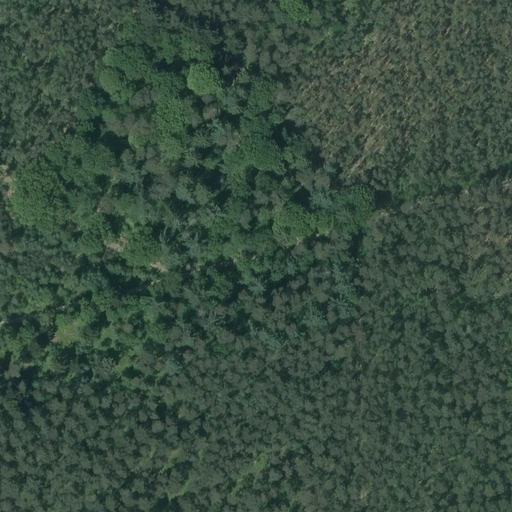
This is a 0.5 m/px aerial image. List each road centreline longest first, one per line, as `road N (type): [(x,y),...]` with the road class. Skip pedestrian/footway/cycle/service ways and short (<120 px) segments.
road 1 (track): [(511,181),(0,319)]
road 2 (track): [(140,19),(247,70),(271,91),(357,221)]
road 3 (track): [(366,511),(357,221)]
road 4 (track): [(154,0),(34,183)]
road 5 (track): [(0,174),(34,183),(91,222),(156,251),(174,274)]
